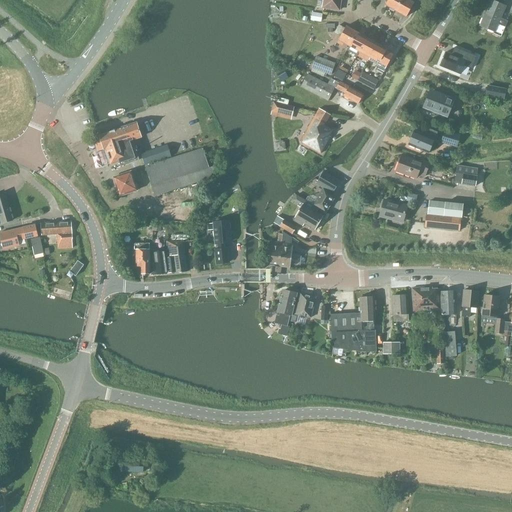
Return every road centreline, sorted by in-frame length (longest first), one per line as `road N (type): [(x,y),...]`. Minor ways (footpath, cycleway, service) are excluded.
road 1 (tertiary): [(511,443),(326,413),(218,419),(76,379)]
road 2 (unclassified): [(334,277),(342,201),(428,50)]
road 3 (tertiary): [(101,286),(334,277)]
road 4 (tertiary): [(511,283),(430,273),(334,277)]
road 5 (tertiary): [(101,286),(98,245),(82,207),(25,156)]
road 6 (tertiary): [(29,511),(76,379)]
road 7 (tertiary): [(45,104),(81,69),(125,0)]
